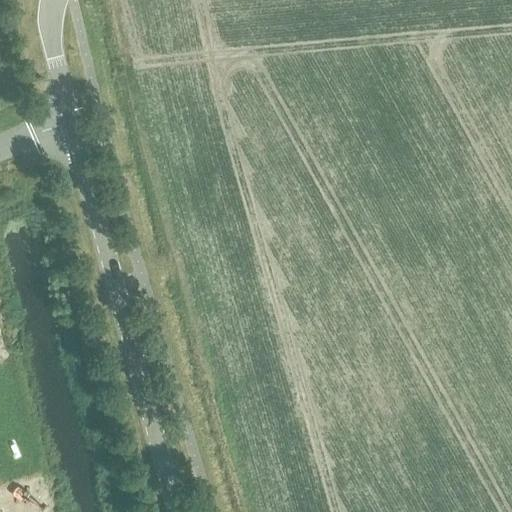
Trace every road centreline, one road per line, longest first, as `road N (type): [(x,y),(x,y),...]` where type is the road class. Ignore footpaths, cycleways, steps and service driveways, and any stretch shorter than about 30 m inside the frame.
road 1 (tertiary): [(178,511),(71,125)]
road 2 (tertiary): [(71,125),(51,46),(51,0)]
